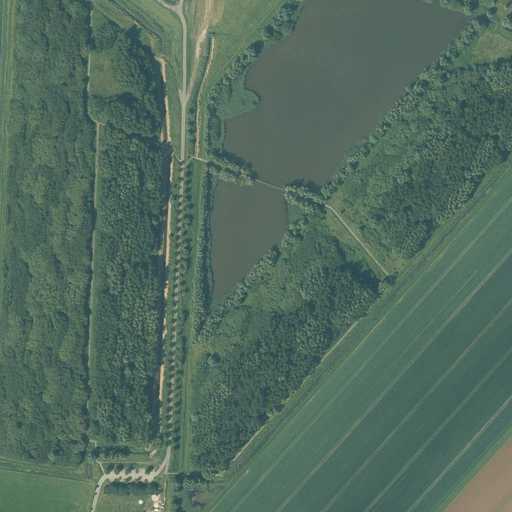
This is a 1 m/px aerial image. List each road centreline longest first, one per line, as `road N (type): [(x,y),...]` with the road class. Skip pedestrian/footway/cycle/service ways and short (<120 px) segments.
road 1 (track): [(167,458),(181,169)]
road 2 (track): [(7,0),(0,190)]
road 3 (track): [(183,100),(201,32),(249,38),(285,0)]
road 4 (track): [(181,169),(178,10)]
road 5 (track): [(183,100),(172,64),(84,0)]
